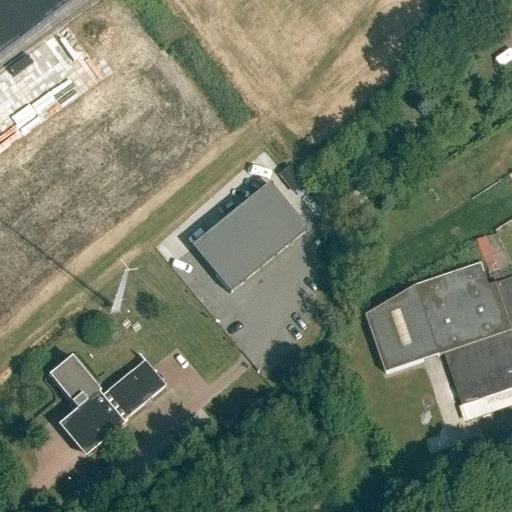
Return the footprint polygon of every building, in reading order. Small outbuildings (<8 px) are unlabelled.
[(0,0),(0,57),(76,0),(0,0)] [(353,184),(324,202),(340,226),(368,208),(353,184)] [(229,296),(307,233),(269,186),(191,249),(229,296)] [(511,282),(489,291),(482,270),(418,291),(366,320),(385,376),(444,358),(462,410),(511,392),(511,282)] [(143,364),(100,399),(98,396),(100,395),(99,394),(97,396),(74,368),(55,384),(73,404),(70,406),(76,413),(60,426),(87,458),(126,426),(125,425),(123,427),(121,424),(144,406),(138,398),(144,393),(150,400),(164,388),(138,357),(137,357),(143,364)]
